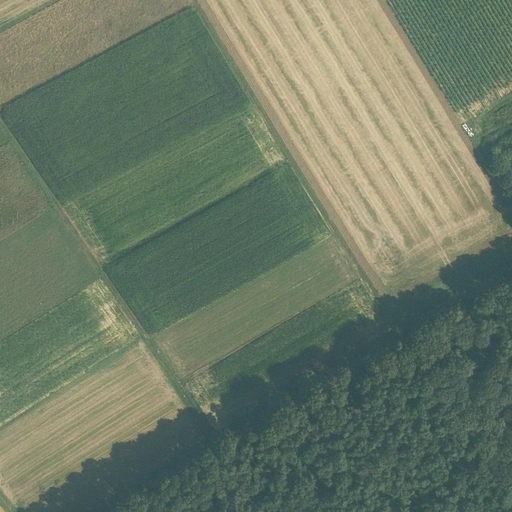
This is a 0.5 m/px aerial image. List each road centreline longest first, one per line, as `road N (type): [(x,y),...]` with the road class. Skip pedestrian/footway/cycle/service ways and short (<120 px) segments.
road 1 (track): [(401,335),(195,0)]
road 2 (track): [(217,439),(0,124)]
road 3 (track): [(101,511),(401,335),(413,351)]
road 4 (track): [(511,489),(413,351)]
road 5 (track): [(511,266),(399,331)]
